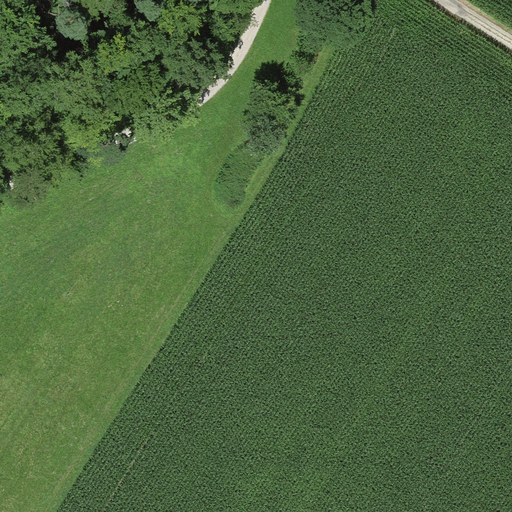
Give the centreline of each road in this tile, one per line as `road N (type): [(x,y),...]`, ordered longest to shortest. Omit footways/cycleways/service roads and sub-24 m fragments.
road 1 (track): [(46,511),(282,127),(344,0)]
road 2 (track): [(254,0),(242,39),(197,94),(118,129)]
road 3 (track): [(0,176),(118,129)]
